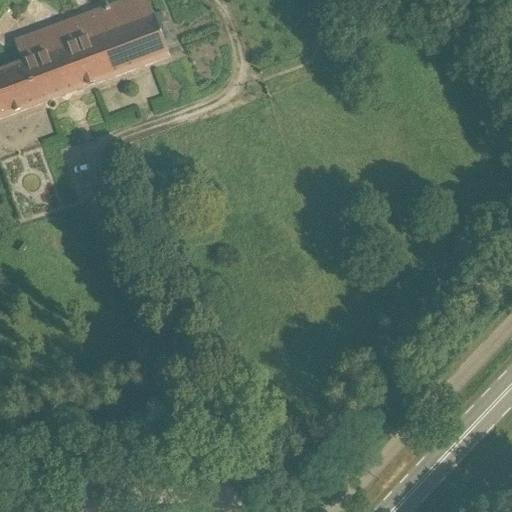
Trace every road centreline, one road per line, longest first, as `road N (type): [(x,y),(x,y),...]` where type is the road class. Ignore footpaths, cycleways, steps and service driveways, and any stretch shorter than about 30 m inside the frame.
road 1 (unclassified): [(336,511),(511,323)]
road 2 (track): [(32,511),(220,480),(233,511)]
road 3 (primary): [(393,511),(511,386)]
